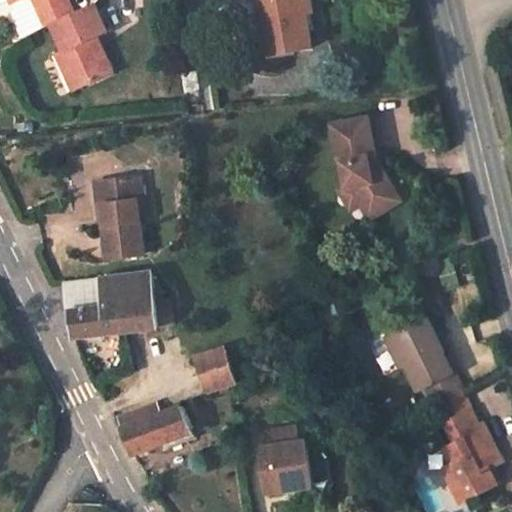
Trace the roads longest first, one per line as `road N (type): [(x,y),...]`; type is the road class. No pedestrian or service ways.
road 1 (tertiary): [(455,46),(511,280)]
road 2 (residential): [(0,241),(97,438)]
